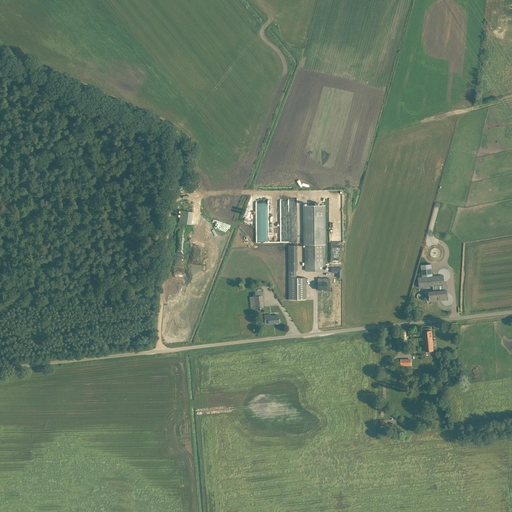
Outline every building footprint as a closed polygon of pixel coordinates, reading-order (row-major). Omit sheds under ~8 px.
[(325,271),(325,245),(326,245),(325,205),(303,205),(303,244),(305,244),(306,270),(325,271)] [(180,210),(180,223),(192,223),(193,211),(180,210)] [(297,235),(297,210),(289,210),(289,235),(297,235)] [(296,270),(297,270),(297,245),(289,245),(289,270),(289,277),(289,294),(289,299),(306,299),(306,277),(296,277),(296,270)] [(419,287),(433,286),(433,291),(429,292),(430,301),(447,299),(446,290),(444,290),(444,285),(444,275),(432,276),(431,264),(420,265),(422,277),(418,278),(419,287)] [(338,272),(338,278),(343,278),(343,268),(338,268),(332,268),(332,272),(335,272),(338,272)] [(327,278),(322,278),(318,278),(318,290),(327,290),(327,282),(327,278)] [(254,308),(258,308),(258,310),(260,309),(259,308),(264,307),(262,295),(261,290),(255,291),(256,296),(253,296),(254,308)] [(269,324),(280,323),(279,315),(271,316),(271,314),(264,315),(265,323),(269,322),(269,324)] [(423,331),(425,351),(433,350),(431,330),(423,331)] [(400,360),(400,369),(410,369),(410,365),(412,365),(412,360),(400,360)]
